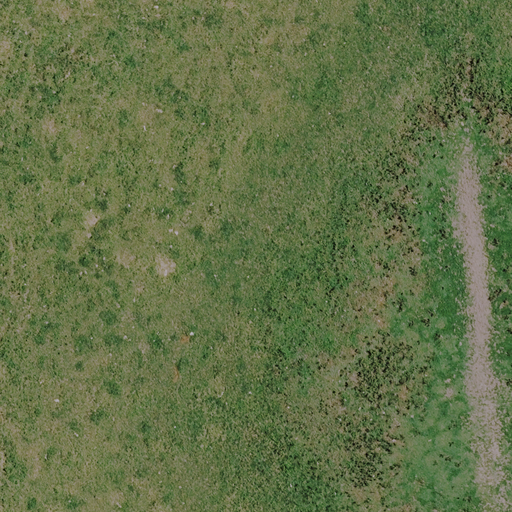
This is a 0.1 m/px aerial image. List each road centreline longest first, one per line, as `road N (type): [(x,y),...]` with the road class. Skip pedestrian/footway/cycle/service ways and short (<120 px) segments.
road 1 (secondary): [(406,511),(310,0)]
road 2 (secondary): [(474,0),(511,173)]
